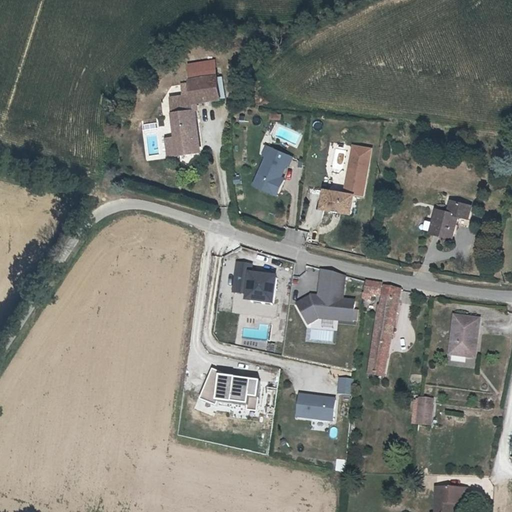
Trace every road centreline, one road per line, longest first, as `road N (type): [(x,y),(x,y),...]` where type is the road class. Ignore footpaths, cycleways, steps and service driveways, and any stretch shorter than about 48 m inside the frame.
road 1 (unclassified): [(511,296),(361,272),(130,204),(91,208),(0,349)]
road 2 (track): [(0,177),(120,205)]
